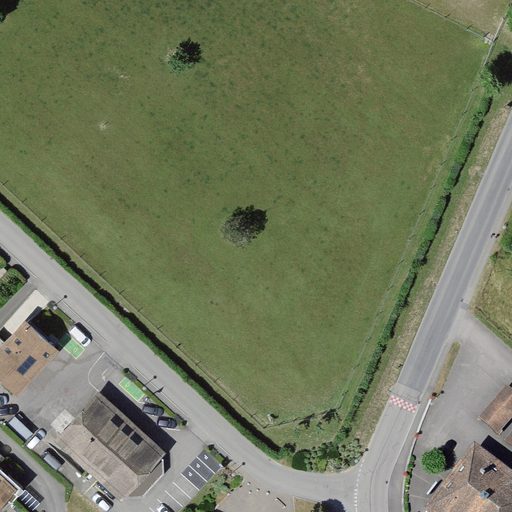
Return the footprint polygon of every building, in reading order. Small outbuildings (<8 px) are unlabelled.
[(66,358),(33,327),(0,362),(0,384),(22,405),(66,358)] [(511,392),(506,387),(478,420),(498,438),(511,421),(511,392)] [(172,443),(116,392),(86,425),(74,415),(58,433),(126,495),(129,492),(135,498),(149,495),(170,473),(170,458),(164,452),(172,443)] [(511,511),(511,481),(475,454),(430,511),(511,511)] [(0,510),(24,482),(0,461),(0,510)]
